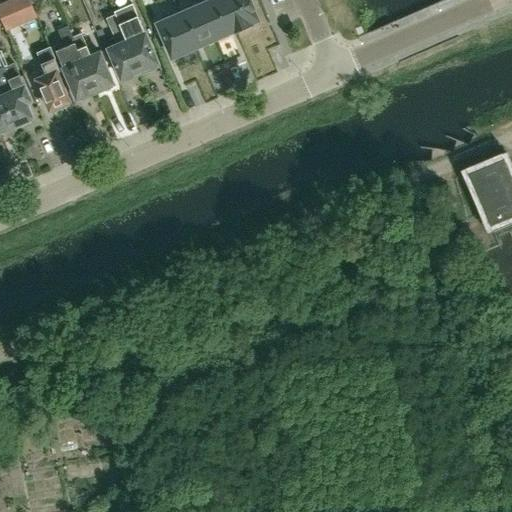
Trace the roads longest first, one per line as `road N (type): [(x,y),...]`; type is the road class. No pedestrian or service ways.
road 1 (residential): [(0,355),(511,141)]
road 2 (residential): [(0,215),(332,72)]
road 3 (residential): [(332,72),(511,0)]
